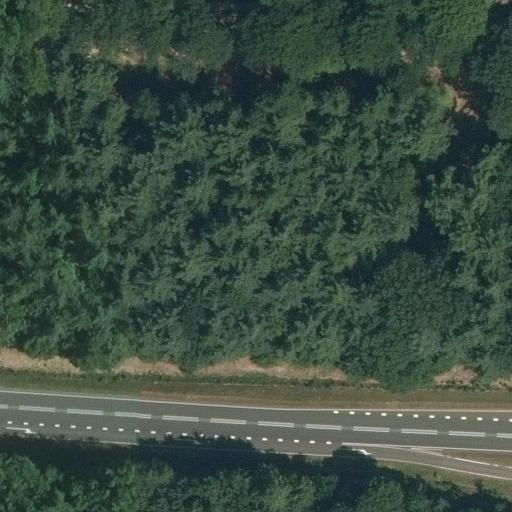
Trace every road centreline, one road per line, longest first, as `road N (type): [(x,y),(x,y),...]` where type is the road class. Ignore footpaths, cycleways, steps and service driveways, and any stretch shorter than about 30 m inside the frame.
road 1 (track): [(472,55),(0,52)]
road 2 (trunk): [(340,428),(0,407)]
road 3 (track): [(437,163),(369,367)]
road 4 (trunk): [(511,437),(340,428)]
